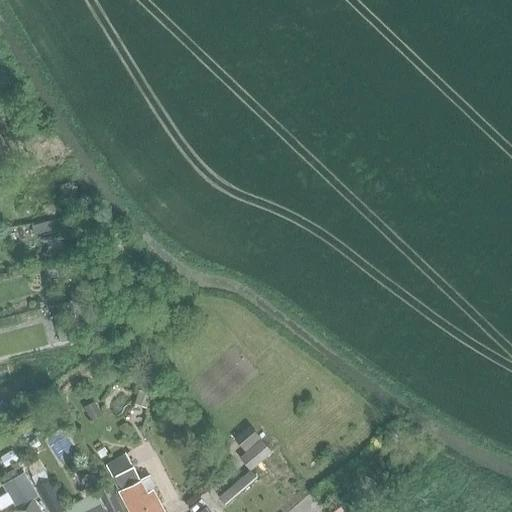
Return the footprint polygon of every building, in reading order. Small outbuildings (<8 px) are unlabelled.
[(31,226),(33,235),(51,230),(48,221),(31,226)] [(73,311),(53,316),(55,326),(75,321),(73,311)] [(147,354),(159,370),(168,363),(156,347),(147,354)] [(134,404),(146,408),(151,395),(138,391),(134,404)] [(83,408),(88,417),(99,411),(94,402),(83,408)] [(235,439),(244,450),(260,437),(251,427),(235,439)] [(272,453),(261,440),(239,458),(250,471),(272,453)] [(112,478),(133,468),(126,454),(105,465),(112,478)] [(218,498),(225,506),(256,480),(249,471),(218,498)] [(24,473),(2,486),(6,493),(0,496),(0,510),(0,511),(12,503),(16,510),(13,511),(41,511),(34,500),(39,497),(24,473)] [(37,487),(49,511),(61,511),(64,511),(49,480),(37,487)] [(164,511),(153,490),(148,493),(141,480),(119,492),(129,511),(164,511)] [(123,511),(111,486),(98,492),(104,504),(88,511),(123,511)]
